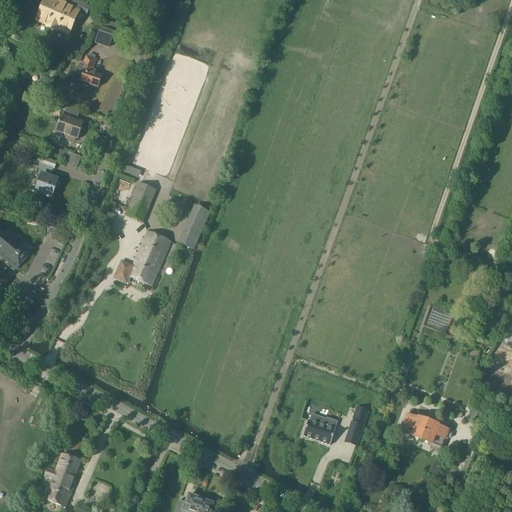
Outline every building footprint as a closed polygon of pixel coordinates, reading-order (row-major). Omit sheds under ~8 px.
[(58,0),(45,0),(36,21),(49,26),(48,28),(52,30),(62,6),(57,4),(58,0)] [(70,0),(67,8),(62,6),(52,30),(56,32),(56,30),(68,34),(78,12),(85,16),(89,8),(71,0),(70,0)] [(99,32),(94,44),(108,49),(112,36),(99,32)] [(74,80),(78,82),(80,82),(97,89),(101,78),(96,76),(97,73),(92,71),(95,60),(85,57),(80,71),(83,71),(82,75),(80,74),(77,73),(74,80)] [(54,133),(64,137),(63,139),(71,142),(72,138),(77,140),(82,124),(65,118),(67,114),(60,112),(62,106),(49,101),(45,111),(47,112),(46,113),(59,118),(54,133)] [(34,192),(28,190),(24,202),(41,208),(44,197),(51,199),(57,181),(49,179),(52,169),(54,169),(56,164),(37,157),(35,164),(41,166),(44,167),(42,174),(40,174),(34,192)] [(156,192),(138,184),(125,215),(143,223),(156,192)] [(193,206),(177,245),(194,251),(210,213),(193,206)] [(49,228),(47,234),(56,238),(59,232),(49,228)] [(113,279),(125,285),(128,278),(151,288),(171,243),(147,233),(132,267),(121,262),(113,279)] [(0,267),(5,270),(12,256),(1,249),(5,240),(0,237),(0,267)] [(498,336),(505,338),(504,341),(511,344),(511,319),(511,321),(504,319),(498,336)] [(397,371),(404,374),(407,367),(399,364),(397,371)] [(405,385),(396,381),(390,394),(406,399),(409,390),(404,388),(405,385)] [(468,422),(467,423),(477,428),(484,411),(474,407),(469,419),(467,418),(465,421),(468,422)] [(357,408),(352,420),(364,424),(368,412),(357,408)] [(308,421),(302,437),(330,446),(335,431),(334,430),(337,423),(327,419),(326,421),(311,415),(309,422),(308,421)] [(410,435),(408,439),(429,446),(442,451),(445,442),(446,440),(447,441),(450,439),(451,436),(450,433),(449,432),(449,431),(438,427),(439,426),(417,418),(416,419),(406,415),(401,426),(402,426),(400,432),(410,435)] [(363,426),(352,422),(345,443),(356,447),(363,426)] [(49,480),(48,484),(42,500),(64,509),(74,482),(73,482),(80,462),(61,454),(55,472),(47,470),(44,478),(49,480)] [(195,511),(200,500),(188,496),(185,504),(178,502),(174,511),(195,511)] [(200,500),(195,511),(209,511),(212,505),(200,500)]
